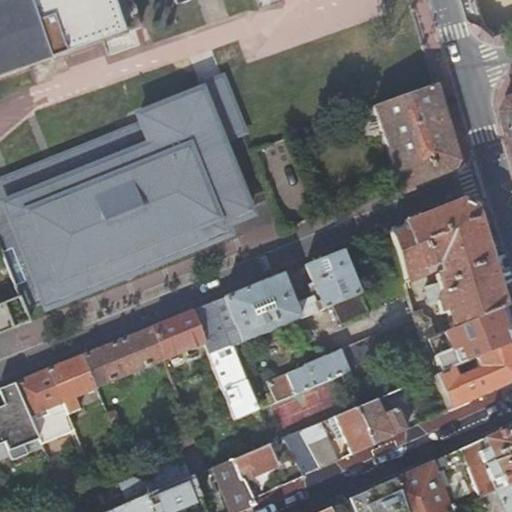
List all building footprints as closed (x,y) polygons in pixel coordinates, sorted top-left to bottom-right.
[(0,0),(0,80),(60,61),(120,41),(141,34),(131,0),(176,0),(179,8),(199,0),(0,0)] [(141,123),(0,177),(0,244),(25,309),(42,302),(44,307),(226,236),(222,227),(250,216),(224,148),(246,140),(221,78),(210,82),(199,86),(202,93),(139,118),(141,123)] [(436,87),(379,107),(406,187),(454,171),(460,158),(448,123),(436,87)] [(460,206),(389,234),(401,277),(404,286),(424,278),(422,273),(439,267),(442,275),(435,278),(438,287),(425,292),(430,308),(437,305),(440,317),(446,315),(452,331),(502,310),(483,245),(472,211),(460,206)] [(205,346),(235,421),(256,413),(231,350),(334,308),(342,328),(368,318),(366,314),(407,298),(404,286),(401,277),(359,294),(342,253),(324,260),(305,268),(315,291),(310,293),(312,299),(294,306),(282,277),(236,296),(192,313),(205,346)] [(0,335),(28,324),(0,254),(0,335)] [(511,342),(510,337),(502,310),(452,331),(466,364),(473,361),(511,344),(511,342)] [(422,312),(413,315),(414,321),(421,344),(435,338),(430,321),(424,318),(423,318),(422,312)] [(192,313),(150,330),(164,362),(205,346),(192,313)] [(267,397),(270,407),(421,344),(414,321),(339,351),(341,354),(267,385),(271,394),(267,397)] [(150,330),(83,357),(96,390),(164,362),(150,330)] [(511,344),(473,361),(477,370),(456,379),(452,370),(432,378),(450,413),(483,398),(511,385),(511,344)] [(414,386),(432,378),(421,352),(402,360),(407,371),(414,386)] [(83,357),(48,371),(62,405),(67,417),(78,413),(73,401),(96,392),(96,390),(83,357)] [(48,371),(14,385),(29,419),(50,410),(62,405),(48,371)] [(401,391),(414,386),(407,371),(394,377),(401,391)] [(29,419),(14,385),(0,390),(0,396),(4,407),(0,409),(0,435),(4,444),(11,462),(27,456),(24,447),(39,441),(38,440),(29,419)] [(377,401),(355,410),(372,447),(389,440),(407,432),(397,411),(384,417),(377,401)] [(50,410),(29,419),(38,440),(59,432),(50,410)] [(355,410),(330,421),(333,426),(337,424),(346,444),(352,457),(359,453),(372,447),(355,410)] [(115,413),(106,417),(111,428),(119,425),(115,413)] [(341,446),(346,444),(337,424),(333,426),(341,446)] [(321,425),(302,432),(320,471),(338,463),(321,425)] [(511,428),(501,433),(429,465),(394,481),(405,511),(454,511),(475,502),(511,485),(511,428)] [(320,471),(302,432),(288,438),(306,477),(320,471)] [(234,461),(244,482),(262,475),(279,468),(270,446),(234,461)] [(147,498),(190,480),(181,460),(158,470),(152,483),(145,486),(132,480),(118,486),(126,506),(147,498)] [(246,511),(256,508),(253,500),(253,501),(244,482),(234,461),(213,470),(230,511),(246,511)] [(63,474),(54,478),(61,494),(69,490),(63,474)] [(201,500),(192,479),(190,480),(147,498),(153,511),(171,511),(175,511),(201,500)] [(405,511),(394,481),(369,492),(377,511),(405,511)] [(511,511),(511,485),(475,502),(479,511),(511,511)] [(153,511),(147,498),(126,506),(112,511),(153,511)] [(328,510),(328,511),(354,511),(350,501),(328,510)]
